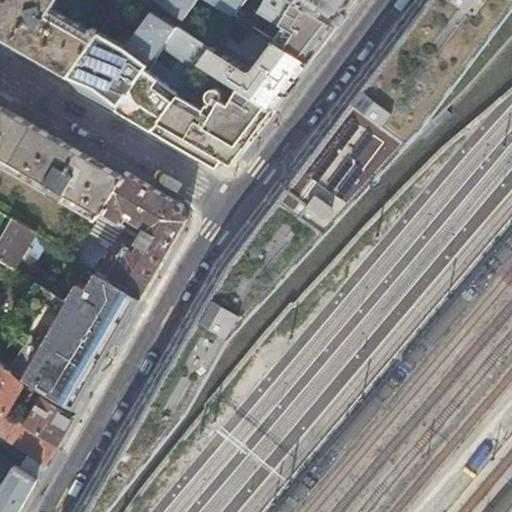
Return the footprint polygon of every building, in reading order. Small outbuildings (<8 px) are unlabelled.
[(0,0),(0,24),(3,37),(25,50),(69,74),(100,30),(119,0),(0,0)] [(511,0),(421,0),(223,260),(77,511),(132,511),(146,492),(207,414),(329,272),(511,95),(511,0)] [(204,0),(234,17),(247,0),(156,0),(183,19),(196,0),(204,0)] [(299,0),(266,0),(260,10),(283,24),(283,23),(286,25),(275,40),(277,41),(311,60),(317,53),(320,49),(339,24),(299,0)] [(299,0),(339,24),(350,9),(357,0),(299,0)] [(118,109),(155,61),(166,46),(180,28),(152,9),(126,45),(100,30),(69,74),(85,87),(86,85),(90,88),(93,90),(91,93),(118,109)] [(155,61),(118,109),(135,119),(152,129),(178,94),(201,62),(212,48),(180,28),(166,46),(185,58),(173,74),(155,61)] [(294,83),(311,60),(277,41),(256,69),(250,71),(212,48),(201,62),(242,87),(276,107),(294,83)] [(232,142),(244,149),(276,107),(242,87),(235,98),(222,91),(220,89),(217,88),(213,89),(211,90),(209,93),(208,96),(209,100),(211,102),(210,104),(208,103),(204,110),(178,94),(152,129),(162,135),(163,134),(167,136),(170,132),(195,146),(192,151),(200,155),(199,156),(217,166),(232,142)] [(0,209),(13,217),(31,228),(76,255),(88,238),(91,231),(124,176),(68,143),(23,118),(0,104),(0,209)] [(124,176),(91,231),(111,242),(123,223),(144,236),(142,239),(133,234),(126,246),(113,267),(99,259),(106,249),(88,238),(76,255),(78,257),(85,261),(99,269),(143,297),(161,266),(188,219),(184,204),(162,191),(127,171),(124,176)] [(0,240),(13,217),(0,209),(0,240)] [(0,257),(11,264),(31,228),(13,217),(0,240),(0,257)] [(135,311),(143,297),(99,269),(87,289),(78,284),(75,286),(68,298),(124,330),(135,311)] [(114,348),(124,330),(68,298),(64,304),(32,286),(15,317),(22,322),(102,369),(114,348)] [(102,369),(22,322),(15,317),(3,338),(23,350),(12,369),(20,374),(78,411),(82,404),(88,393),(96,380),(102,369)] [(0,361),(0,408),(7,413),(24,384),(18,378),(20,374),(12,369),(6,366),(0,361)] [(32,390),(15,418),(21,421),(59,444),(63,437),(75,415),(43,396),(33,413),(25,408),(35,391),(32,390)] [(0,434),(10,440),(33,455),(25,470),(39,479),(40,476),(59,444),(21,421),(15,418),(7,413),(0,408),(0,434)] [(25,470),(0,454),(0,511),(19,511),(23,507),(39,479),(25,470)]
